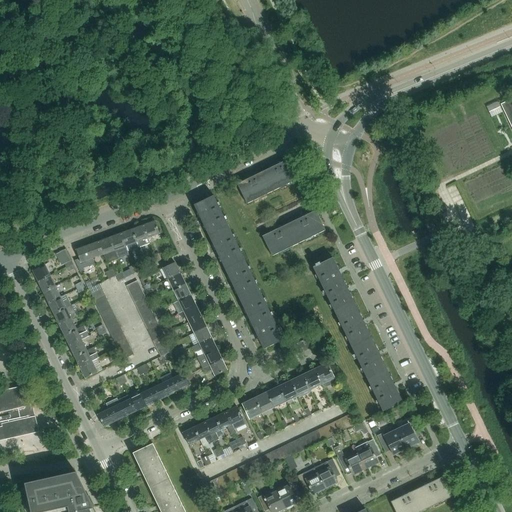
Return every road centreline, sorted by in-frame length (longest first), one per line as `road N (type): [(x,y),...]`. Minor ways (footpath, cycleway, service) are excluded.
road 1 (residential): [(162,195),(240,353),(242,378),(230,391),(100,451)]
road 2 (tertiary): [(461,444),(350,214)]
road 3 (residential): [(100,451),(7,253)]
road 4 (tertiary): [(511,42),(358,105),(330,137)]
road 5 (tertiary): [(351,144),(392,98),(511,50)]
road 6 (residential): [(7,253),(162,195)]
road 7 (residential): [(162,195),(304,123)]
road 8 (residential): [(322,511),(461,444)]
road 9 (tertiary): [(304,123),(246,0)]
